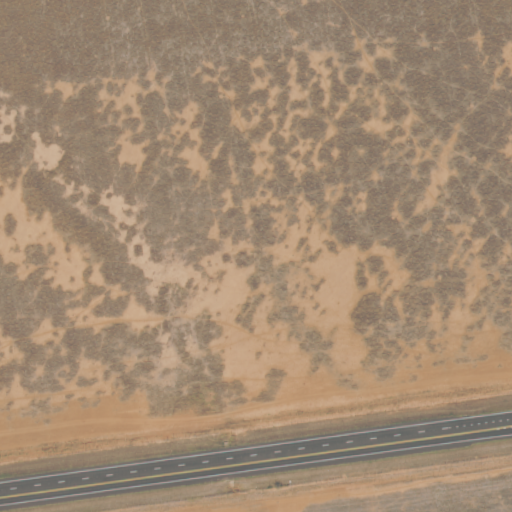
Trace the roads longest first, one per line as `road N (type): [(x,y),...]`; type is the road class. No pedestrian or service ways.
road 1 (trunk): [(511,417),(0,489)]
road 2 (track): [(511,382),(0,453)]
